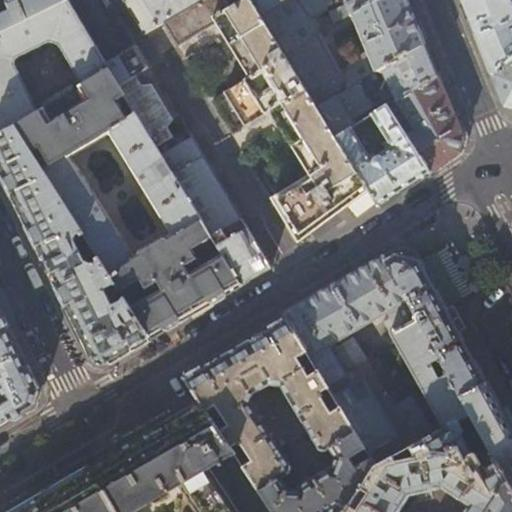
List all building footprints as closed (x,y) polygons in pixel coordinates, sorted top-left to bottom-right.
[(0,0),(0,32),(66,0),(0,0)] [(66,0),(0,32),(0,134),(15,127),(37,113),(13,64),(15,57),(50,40),(61,44),(84,84),(109,69),(105,62),(106,61),(68,0),(66,0)] [(68,0),(106,61),(135,45),(115,13),(107,0),(68,0)] [(204,0),(123,0),(135,18),(145,35),(165,23),(204,0)] [(253,0),(204,0),(165,23),(178,46),(218,23),(236,52),(251,76),(225,93),(246,127),(271,112),(310,175),(272,198),(299,242),(321,226),(348,206),(369,190),(337,138),(316,103),(260,12),(253,0)] [(253,0),(260,12),(281,0),(253,0)] [(406,0),(342,0),(345,5),(333,10),(339,21),(349,16),(368,53),(363,55),(340,73),(307,15),(331,2),(329,0),(281,0),(260,12),(316,103),(355,82),(369,74),(373,72),(381,68),(425,44),(413,15),(406,0)] [(511,4),(510,0),(460,0),(474,34),(511,18),(511,4)] [(511,18),(474,34),(481,48),(491,74),(511,59),(511,18)] [(425,44),(381,68),(390,88),(384,91),(382,87),(376,90),(381,100),(393,94),(395,99),(438,76),(431,59),(425,44)] [(149,68),(135,45),(106,61),(105,62),(109,69),(137,115),(156,146),(173,136),(168,127),(177,115),(166,97),(158,84),(143,85),(137,76),(149,68)] [(511,59),(491,74),(498,90),(504,106),(511,108),(511,107),(511,59)] [(137,115),(109,69),(84,84),(81,86),(89,100),(53,123),(45,109),(37,113),(15,127),(44,173),(70,157),(111,131),(137,115)] [(463,138),(438,76),(395,99),(415,130),(405,136),(430,173),(445,162),(459,152),(463,138)] [(368,107),(355,82),(316,103),(337,138),(353,127),(348,119),(368,107)] [(79,95),(76,89),(68,94),(72,99),(79,95)] [(362,122),(353,127),(337,138),(369,190),(379,206),(403,190),(430,173),(405,136),(386,106),(365,120),(368,126),(375,121),(385,139),(380,143),(384,150),(374,156),(371,152),(368,154),(356,135),(366,128),(362,122)] [(156,146),(137,115),(111,131),(173,235),(201,218),(175,177),(167,183),(157,166),(165,160),(159,151),(156,146)] [(44,173),(15,127),(0,134),(0,168),(46,263),(93,359),(108,363),(129,351),(150,338),(108,273),(99,259),(92,263),(78,234),(82,232),(71,216),(44,173)] [(164,148),(159,151),(165,160),(175,176),(203,158),(191,139),(167,152),(164,148)] [(70,157),(44,173),(71,216),(81,210),(92,228),(83,233),(99,259),(108,273),(134,257),(70,157)] [(203,158),(175,176),(175,177),(201,218),(211,236),(241,220),(224,192),(203,158)] [(201,218),(173,235),(134,257),(108,273),(150,338),(192,314),(241,285),(211,236),(201,218)] [(241,220),(211,236),(241,285),(254,277),(270,267),(241,220)] [(460,300),(434,252),(420,259),(446,307),(460,300)] [(392,256),(385,260),(420,323),(429,318),(434,329),(426,334),(461,397),(486,382),(457,330),(446,307),(420,259),(396,254),(392,256)] [(385,260),(383,256),(333,285),(283,313),(285,318),(307,353),(318,371),(329,390),(341,409),(366,450),(372,459),(376,466),(432,434),(409,397),(394,406),(357,335),(333,350),(329,345),(385,311),(388,316),(382,320),(443,428),(458,420),(470,413),(461,397),(426,334),(420,323),(385,260)] [(0,316),(0,405),(9,420),(22,412),(33,406),(37,392),(0,316)] [(232,426),(222,433),(234,451),(244,444),(256,463),(246,469),(274,511),(334,511),(338,509),(339,511),(346,511),(351,505),(362,488),(376,466),(372,459),(356,469),(350,460),(366,450),(341,409),(332,414),(321,394),(329,390),(318,371),(309,375),(298,357),(307,353),(285,318),(284,319),(233,348),(184,376),(198,397),(208,413),(219,406),(232,426)] [(511,429),(486,382),(461,397),(470,413),(495,458),(498,463),(505,459),(511,471),(504,474),(511,488),(511,429)] [(0,511),(242,511),(213,467),(236,454),(234,451),(222,433),(208,413),(198,397),(153,424),(79,466),(11,505),(0,511)] [(0,425),(9,420),(0,405),(0,425)] [(463,429),(458,420),(443,428),(432,434),(376,466),(362,488),(371,494),(366,502),(381,511),(398,511),(409,496),(443,488),(463,500),(462,501),(461,503),(461,504),(461,506),(462,506),(462,507),(463,508),(466,510),(464,511),(511,511),(511,488),(504,474),(498,463),(495,458),(483,465),(476,453),(475,452),(474,452),(473,452),(472,452),(471,452),(470,452),(461,435),(461,434),(462,434),(463,433),(463,432),(463,431),(463,430),(463,429)] [(360,511),(351,505),(346,511),(381,511),(366,502),(360,511)]
